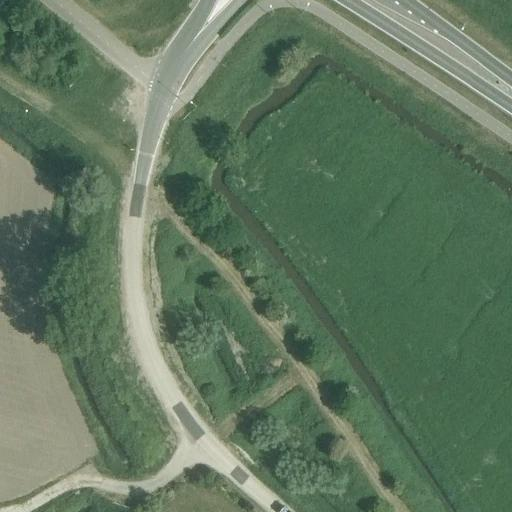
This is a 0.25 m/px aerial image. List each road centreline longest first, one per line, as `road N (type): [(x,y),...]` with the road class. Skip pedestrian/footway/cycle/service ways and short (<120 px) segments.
road 1 (unclassified): [(279,511),(199,447),(142,337),(134,295),(133,220),(145,155),(162,93),(202,28)]
road 2 (primary): [(342,0),(511,104)]
road 3 (track): [(199,447),(154,489),(121,493),(91,483),(26,511)]
road 4 (primary): [(511,82),(398,0)]
